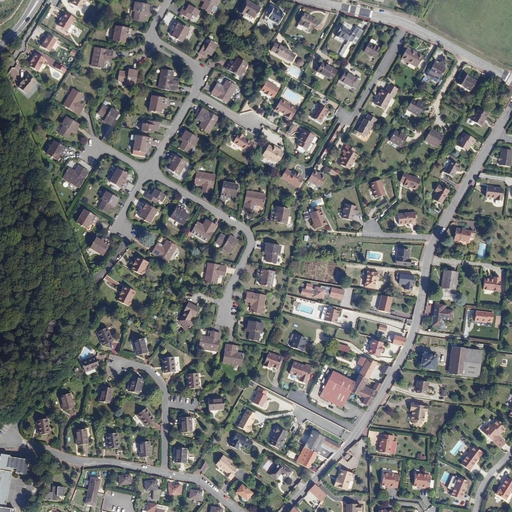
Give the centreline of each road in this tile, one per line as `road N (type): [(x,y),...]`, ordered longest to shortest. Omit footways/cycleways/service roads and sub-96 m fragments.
road 1 (tertiary): [(283,511),(351,440),(406,351),(437,236)]
road 2 (residential): [(224,315),(250,237),(148,173)]
road 3 (residential): [(0,444),(163,474)]
road 4 (residential): [(117,362),(159,378),(163,474)]
road 5 (residential): [(148,173),(119,223),(131,232),(92,283)]
